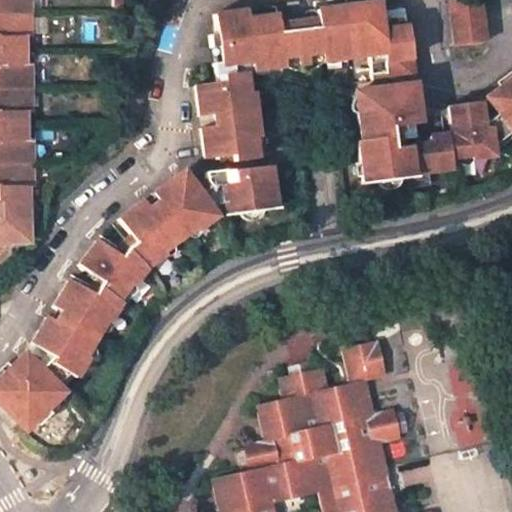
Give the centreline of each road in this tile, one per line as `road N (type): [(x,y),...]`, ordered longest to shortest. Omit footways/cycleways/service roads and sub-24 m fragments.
road 1 (residential): [(511,197),(287,252),(214,281),(137,359),(112,446),(75,511)]
road 2 (residential): [(0,350),(82,223),(161,154),(178,61),(209,0)]
road 3 (residential): [(420,0),(426,54),(449,79),(473,80),(511,46)]
